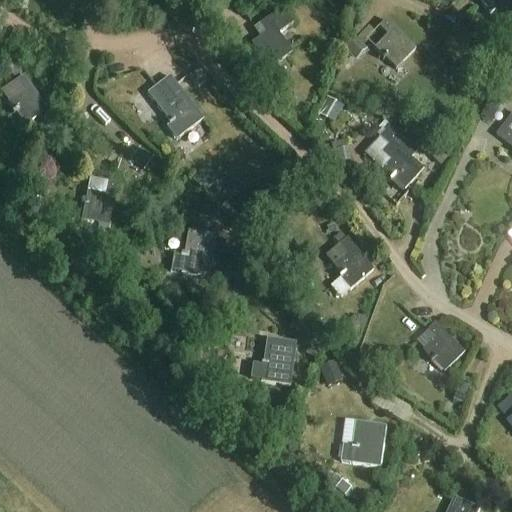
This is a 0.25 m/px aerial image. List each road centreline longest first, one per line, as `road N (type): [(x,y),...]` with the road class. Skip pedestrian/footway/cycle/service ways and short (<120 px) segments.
road 1 (track): [(511,345),(437,303),(194,47),(102,47),(44,37),(0,7)]
road 2 (track): [(437,303),(431,257),(439,224),(484,129)]
